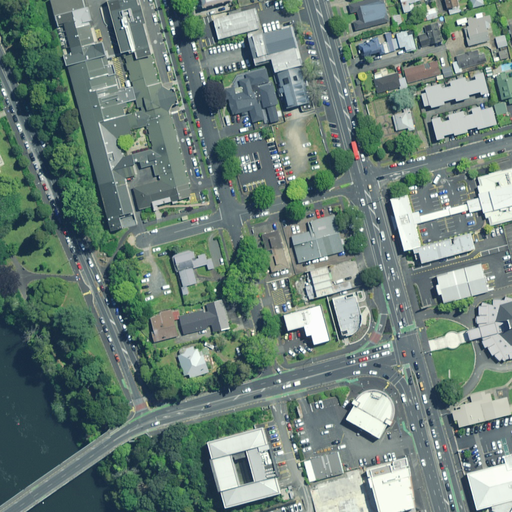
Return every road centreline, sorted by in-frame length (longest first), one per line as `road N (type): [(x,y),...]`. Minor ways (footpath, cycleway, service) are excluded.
road 1 (tertiary): [(153,417),(0,63)]
road 2 (residential): [(232,216),(173,0)]
road 3 (secondary): [(363,180),(316,0)]
road 4 (secondary): [(13,511),(153,417)]
road 5 (residential): [(511,141),(363,180)]
road 6 (residential): [(268,356),(232,216)]
road 7 (residential): [(363,180),(232,216)]
road 8 (secondary): [(153,417),(270,386)]
